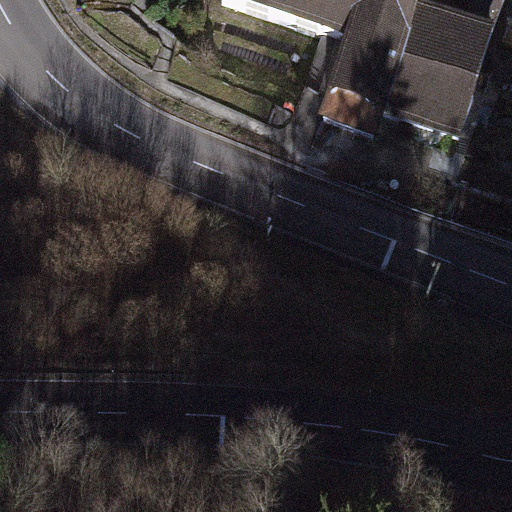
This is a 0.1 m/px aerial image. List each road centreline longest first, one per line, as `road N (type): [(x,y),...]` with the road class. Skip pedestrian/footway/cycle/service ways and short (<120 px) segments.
road 1 (tertiary): [(0,2),(60,83),(114,123),(511,284)]
road 2 (tertiary): [(511,460),(370,430),(225,415),(0,411)]
